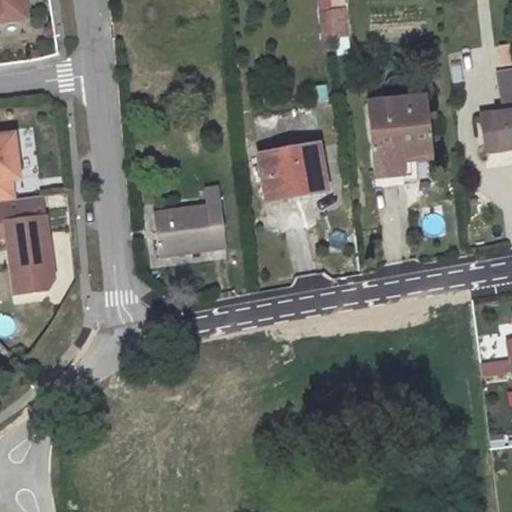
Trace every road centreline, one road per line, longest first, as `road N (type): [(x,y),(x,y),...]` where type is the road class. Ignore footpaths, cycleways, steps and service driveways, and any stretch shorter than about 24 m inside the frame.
road 1 (unclassified): [(133,335),(511,267)]
road 2 (unclassified): [(133,335),(119,298),(93,72)]
road 3 (unknown): [(511,204),(469,153),(468,135),(495,71),(490,0)]
road 4 (unclassified): [(11,472),(47,413),(108,348),(133,335)]
